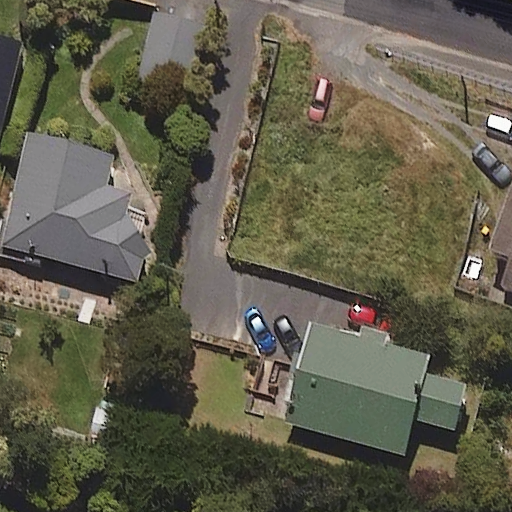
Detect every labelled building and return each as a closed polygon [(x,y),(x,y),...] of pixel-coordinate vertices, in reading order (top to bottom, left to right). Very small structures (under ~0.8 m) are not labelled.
[(185,20),(152,13),(138,83),(171,90),(185,20)] [(0,34),(0,117),(22,40),(0,34)] [(109,150),(25,128),(0,223),(0,254),(35,264),(38,254),(135,280),(145,244),(125,210),(128,189),(100,182),(109,150)] [(511,169),(501,196),(511,200),(499,231),(511,236),(511,237),(495,281),(511,287),(511,169)] [(466,364),(308,321),(281,421),(401,454),(411,417),(449,427),(466,364)]
